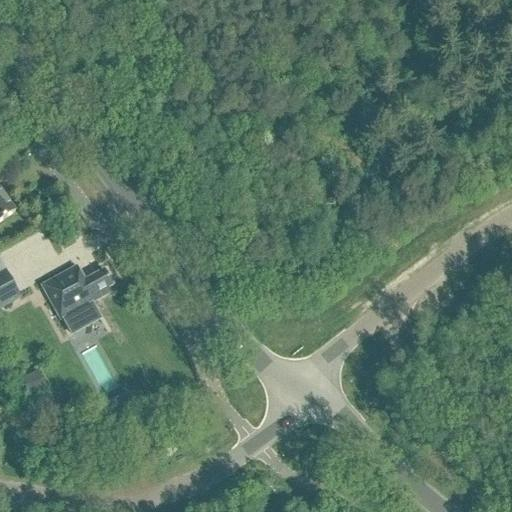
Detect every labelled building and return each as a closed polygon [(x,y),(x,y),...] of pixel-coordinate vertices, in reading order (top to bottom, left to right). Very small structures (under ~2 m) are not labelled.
[(108,173),(117,186),(135,174),(127,161),(108,173)] [(0,222),(12,213),(0,196),(0,222)] [(75,268),(39,288),(58,322),(62,320),(71,337),(102,320),(93,304),(109,295),(106,291),(112,288),(103,272),(83,283),(75,268)] [(0,311),(19,301),(15,294),(4,273),(0,275),(0,311)] [(27,395),(42,389),(36,377),(21,383),(27,395)]
